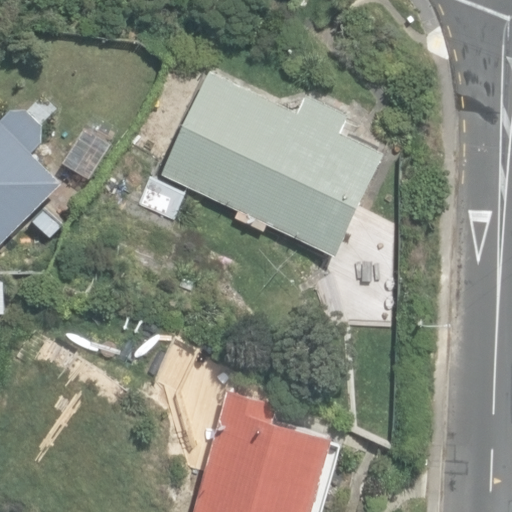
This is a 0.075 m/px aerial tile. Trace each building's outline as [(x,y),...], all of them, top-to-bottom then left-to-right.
[(271,220),(339,252),(389,148),(347,127),(354,110),(311,90),(303,106),(216,64),(166,170),(242,207),(239,213),(268,227),(271,220)] [(0,244),(66,181),(36,150),(42,142),(43,124),(29,110),(12,111),(4,117),(0,112),(0,244)] [(54,235),(67,221),(47,204),(35,217),(54,235)] [(0,310),(8,310),(9,276),(0,275),(0,310)] [(196,511),(316,511),(340,430),(276,413),(280,398),(231,386),(196,511)]
